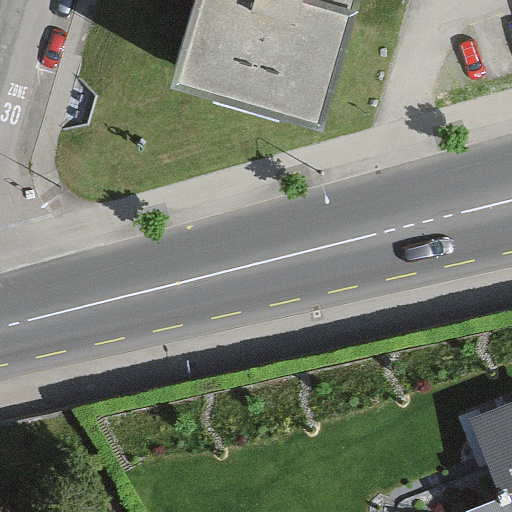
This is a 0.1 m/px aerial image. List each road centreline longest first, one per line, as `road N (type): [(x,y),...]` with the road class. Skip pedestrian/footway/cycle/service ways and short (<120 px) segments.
road 1 (primary): [(393,228),(0,329)]
road 2 (residential): [(0,134),(34,0)]
road 3 (primary): [(511,183),(393,228)]
